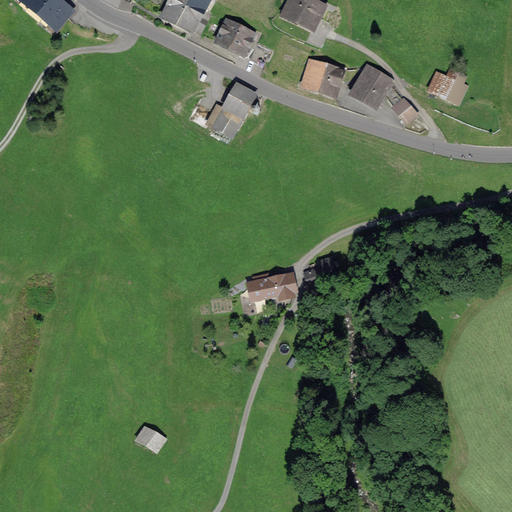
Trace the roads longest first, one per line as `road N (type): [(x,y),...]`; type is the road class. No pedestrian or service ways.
road 1 (track): [(511,186),(374,219),(314,245),(303,261),(302,298),(253,393),(217,511)]
road 2 (tertiary): [(511,154),(454,151),(290,99),(85,0)]
road 3 (track): [(0,146),(54,61),(119,45),(133,23)]
